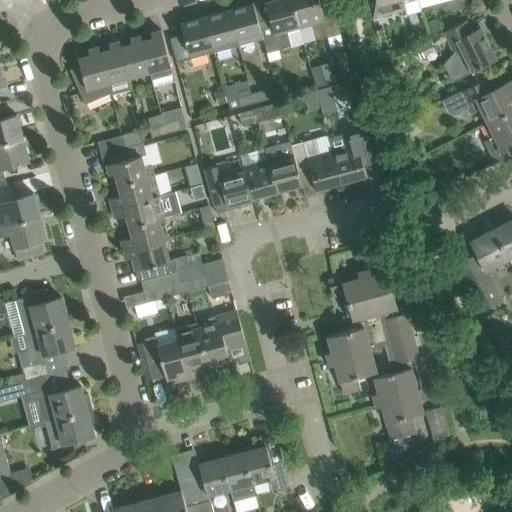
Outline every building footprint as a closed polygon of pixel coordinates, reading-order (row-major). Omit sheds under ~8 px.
[(287,33),(300,29),(291,0),(272,0),(265,2),(270,18),(258,21),(265,46),(267,53),(291,46),(287,33)] [(332,1),(320,4),(318,0),(291,0),(300,29),(312,26),(316,39),(340,33),(332,1)] [(403,0),(367,0),(372,18),(391,13),(397,11),(402,10),(403,0)] [(228,10),(238,46),(262,39),(252,4),(228,10)] [(214,52),(238,46),(228,10),(205,17),(214,52)] [(214,52),(205,17),(180,23),(183,34),(170,38),(177,62),(214,52)] [(441,33),(438,19),(426,22),(430,36),(441,33)] [(453,81),(470,72),(496,59),(485,37),(482,39),(477,29),(472,31),(466,21),(444,32),(454,52),(444,64),(453,81)] [(140,36),(149,71),(154,86),(175,81),(161,30),(151,33),(152,39),(142,41),(140,36)] [(119,41),(129,76),(149,71),(140,36),(130,38),(132,44),(121,47),(120,41),(119,41)] [(421,51),(433,45),(430,39),(415,46),(415,47),(420,56),(422,60),(425,59),(421,51)] [(111,94),(132,89),(129,76),(119,41),(109,44),(111,50),(100,53),(99,47),(98,47),(111,92),(111,94)] [(70,69),(85,104),(111,92),(98,47),(88,50),(90,55),(78,58),(80,66),(72,70),(71,69),(70,69)] [(337,53),(339,64),(338,64),(339,70),(336,73),(337,77),(341,80),(347,79),(350,76),(349,70),(346,52),(337,53)] [(316,89),(326,86),(325,85),(336,82),(330,62),(310,68),(316,89)] [(511,79),(495,88),(489,76),(472,85),(460,91),(442,100),(448,112),(456,114),(468,108),(471,114),(482,108),(488,121),(488,122),(511,109),(511,79)] [(281,100),(291,97),(288,85),(277,88),(280,95),(281,100)] [(251,94),(253,102),(268,98),(265,90),(251,94)] [(218,105),(227,102),(223,91),(214,94),(218,105)] [(237,107),(253,102),(251,94),(235,98),(237,107)] [(265,106),(254,109),(257,120),(258,122),(270,119),(268,112),(267,113),(265,106)] [(254,109),(238,113),(241,125),(257,120),(254,109)] [(511,109),(488,122),(495,136),(485,141),(496,163),(511,154),(511,109)] [(0,143),(23,138),(16,114),(0,118),(0,143)] [(166,134),(163,125),(161,114),(147,118),(152,138),(166,134)] [(166,134),(180,131),(177,121),(163,125),(166,134)] [(374,157),(367,132),(365,127),(341,133),(329,137),(341,183),(344,182),(346,188),(356,185),(355,179),(366,176),(362,160),(374,157)] [(101,154),(117,149),(139,144),(143,143),(145,138),(143,130),(122,135),(98,141),(101,154)] [(341,183),(329,137),(328,135),(315,138),(316,139),(304,142),(291,146),(293,153),(298,169),(310,166),(316,190),(341,183)] [(3,169),(29,162),(23,138),(0,143),(0,185),(6,184),(3,169)] [(265,148),(276,192),(302,185),(298,169),(293,153),(291,146),(290,141),(265,148)] [(141,156),(146,155),(143,143),(138,145),(117,149),(120,161),(107,164),(110,175),(113,186),(155,174),(152,165),(144,167),(141,156)] [(413,160),(426,153),(422,145),(410,151),(413,160)] [(243,166),(252,199),(276,192),(265,148),(240,154),(241,156),(240,156),(243,166)] [(196,198),(208,194),(199,161),(187,165),(196,198)] [(216,166),(205,169),(206,173),(211,193),(223,190),(227,205),(238,202),(239,208),(251,204),(250,199),(252,199),(243,166),(218,172),(216,166)] [(150,187),(158,185),(155,174),(113,186),(116,197),(109,198),(112,208),(153,197),(150,187)] [(0,226),(40,216),(33,192),(14,198),(2,201),(0,201),(0,226)] [(126,215),(129,226),(163,217),(175,214),(170,193),(153,197),(112,208),(115,218),(126,215)] [(40,241),(46,240),(40,216),(0,226),(0,237),(11,235),(17,260),(44,253),(40,241)] [(121,240),(123,250),(169,238),(163,217),(129,226),(132,237),(121,240)] [(511,219),(494,229),(508,258),(511,255),(511,219)] [(487,269),(503,260),(508,258),(494,229),(471,241),(478,254),(458,264),(483,312),(504,299),(487,269)] [(141,280),(177,271),(190,268),(186,255),(169,260),(164,241),(169,239),(169,238),(123,250),(126,260),(132,258),(135,270),(136,269),(139,281),(141,280)] [(358,272),(359,278),(343,282),(341,276),(328,280),(333,297),(345,293),(352,319),(355,318),(358,328),(372,324),(379,322),(386,346),(393,372),(421,364),(407,312),(399,314),(388,274),(394,272),(389,255),(372,259),(376,273),(372,275),(370,269),(358,272)] [(203,264),(190,268),(177,271),(181,282),(206,275),(203,264)] [(177,271),(141,280),(144,291),(181,282),(177,271)] [(206,275),(181,282),(184,292),(188,291),(204,287),(209,286),(206,275)] [(212,298),(231,293),(227,281),(209,286),(212,298)] [(181,282),(144,291),(147,302),(154,300),(166,297),(167,297),(184,292),(181,282)] [(190,297),(205,293),(204,287),(188,291),(190,297)] [(46,289),(48,289),(47,288),(26,294),(26,295),(27,294),(28,296),(15,299),(16,300),(17,300),(19,308),(24,327),(25,333),(68,321),(61,297),(49,300),(46,289)] [(157,310),(170,306),(167,297),(166,297),(154,300),(157,310)] [(236,310),(215,315),(216,316),(206,319),(207,325),(198,328),(207,362),(218,359),(220,364),(230,361),(226,348),(245,343),(236,310)] [(25,333),(32,358),(55,352),(75,346),(68,321),(25,333)] [(207,362),(198,328),(196,322),(176,328),(175,328),(177,333),(189,379),(199,376),(196,365),(207,362)] [(355,377),(376,371),(371,350),(386,346),(379,322),(372,324),(358,328),(328,336),(332,352),(326,353),(329,366),(335,364),(343,393),(358,389),(355,377)] [(189,379),(177,333),(175,328),(174,328),(154,333),(155,335),(143,338),(151,369),(154,379),(166,376),(166,379),(168,385),(179,382),(189,379)] [(7,377),(9,384),(25,380),(44,375),(48,374),(44,360),(21,366),(23,373),(7,377)] [(428,392),(421,364),(393,372),(374,377),(379,392),(373,394),(376,406),(382,405),(391,439),(415,433),(411,415),(423,412),(419,395),(428,392)] [(25,395),(48,389),(44,375),(25,380),(9,384),(7,385),(0,386),(0,401),(11,399),(25,395)] [(38,397),(45,421),(92,409),(88,394),(83,395),(81,385),(61,390),(49,393),(38,397)] [(449,405),(460,402),(457,391),(446,394),(449,405)] [(435,442),(449,434),(441,406),(426,410),(435,442)] [(92,409),(45,421),(46,427),(52,446),(94,435),(91,425),(96,424),(92,409)] [(277,490),(290,487),(276,434),(263,438),(265,445),(244,451),(252,481),(264,478),(273,484),(276,484),(277,490)] [(0,435),(0,478),(11,476),(0,435)] [(255,493),(252,481),(244,451),(221,458),(229,488),(230,488),(234,501),(256,495),(255,493)] [(229,488),(221,458),(199,464),(202,473),(190,477),(198,511),(212,511),(208,494),(229,488)] [(163,511),(198,511),(190,477),(178,480),(181,490),(160,496),(163,511)] [(163,511),(160,496),(136,502),(139,511),(163,511)] [(443,508),(441,501),(440,496),(415,503),(417,511),(448,511),(447,507),(443,508)] [(139,511),(136,502),(114,508),(115,511),(139,511)]
